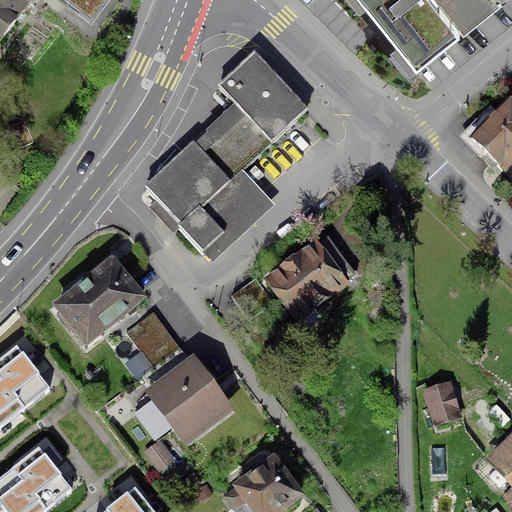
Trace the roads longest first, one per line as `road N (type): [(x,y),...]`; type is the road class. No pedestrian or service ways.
road 1 (primary): [(0,280),(90,169),(154,66),(176,0)]
road 2 (residential): [(187,296),(401,139)]
road 3 (residential): [(401,139),(253,0)]
road 4 (residential): [(511,249),(401,139)]
road 5 (residential): [(401,139),(511,50)]
